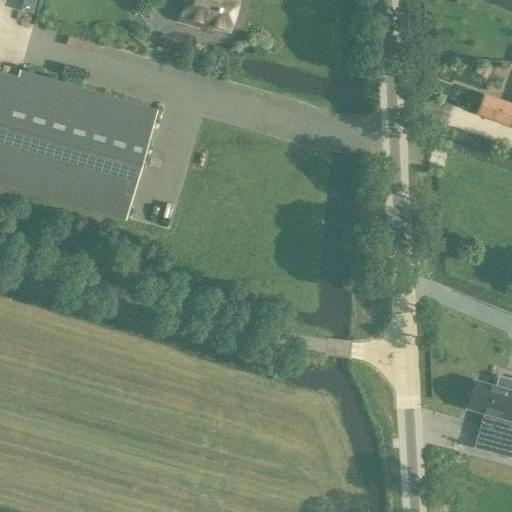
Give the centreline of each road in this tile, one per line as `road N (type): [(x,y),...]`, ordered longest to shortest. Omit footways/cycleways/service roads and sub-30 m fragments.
road 1 (unclassified): [(408,377),(0,261)]
road 2 (secondary): [(408,377),(388,0)]
road 3 (secondary): [(417,511),(408,377)]
road 4 (unknown): [(394,99),(511,134)]
